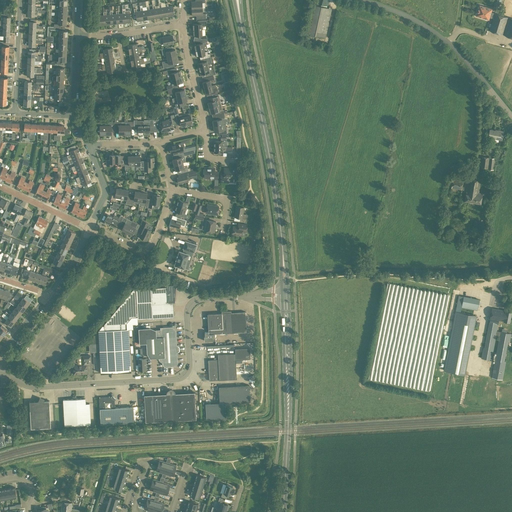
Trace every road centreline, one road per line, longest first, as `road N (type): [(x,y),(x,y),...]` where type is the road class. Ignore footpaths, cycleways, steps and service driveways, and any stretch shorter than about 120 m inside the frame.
road 1 (residential): [(1,371),(30,386),(177,378),(189,362),(191,303),(242,296)]
road 2 (secondary): [(285,286),(275,179),(238,0)]
road 3 (secondary): [(282,511),(285,300)]
road 4 (unclassified): [(511,118),(446,41),(357,0)]
road 5 (residential): [(89,228),(147,251),(171,190)]
